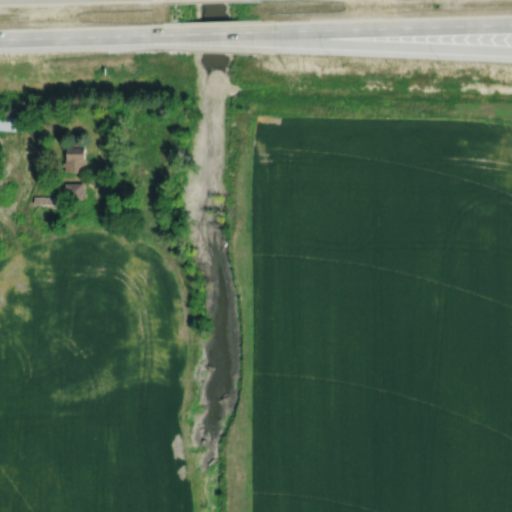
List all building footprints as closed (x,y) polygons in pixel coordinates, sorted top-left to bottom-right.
[(0,115),(0,128),(23,130),(23,117),(0,115)] [(67,145),(67,157),(66,157),(66,161),(63,161),(63,166),(66,166),(66,171),(86,171),(86,158),(85,158),(85,146),(67,145)] [(65,182),(65,198),(84,197),(84,182),(65,182)] [(34,196),(34,204),(63,204),(63,196),(34,196)] [(30,344),(30,303),(12,303),(12,344),(30,344)]
